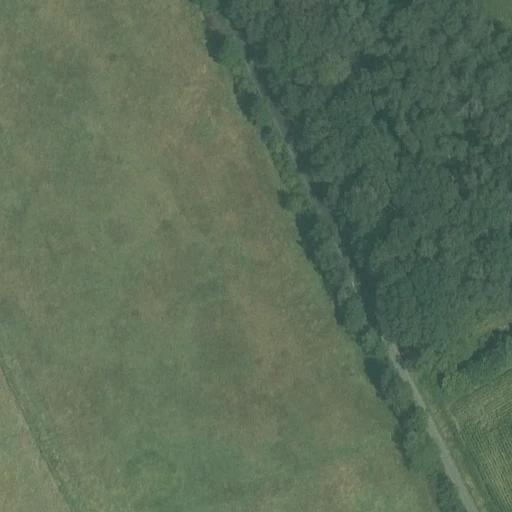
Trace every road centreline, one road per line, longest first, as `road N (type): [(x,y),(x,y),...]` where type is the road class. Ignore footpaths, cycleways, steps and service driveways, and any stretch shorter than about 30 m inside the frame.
road 1 (track): [(467,511),(221,0)]
road 2 (track): [(403,379),(511,307)]
